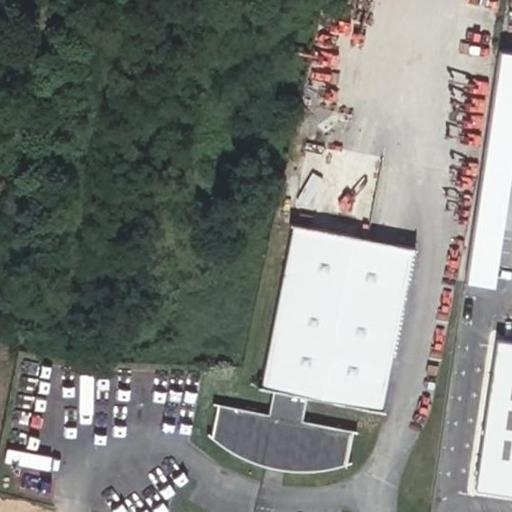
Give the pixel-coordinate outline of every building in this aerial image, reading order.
[(477,221),(479,206),(464,204),(454,279),(474,282),(480,237),(477,221)] [(247,463),(254,465),(256,466),(257,462),(274,465),(273,470),(276,470),(284,471),(291,471),(299,471),(306,470),(314,469),(321,467),(328,465),(335,463),(342,430),(292,420),(297,398),(370,413),(401,254),(285,230),(254,389),(265,391),(260,414),(210,404),(203,434),(208,439),(214,444),(220,449),(226,453),(233,457),(240,460),(247,463)] [(511,340),(497,338),(479,465),(511,477),(511,340)] [(261,467),(269,469),(273,470),(274,465),(257,462),(256,466),(261,467)] [(511,477),(479,465),(475,487),(511,492),(511,477)]
